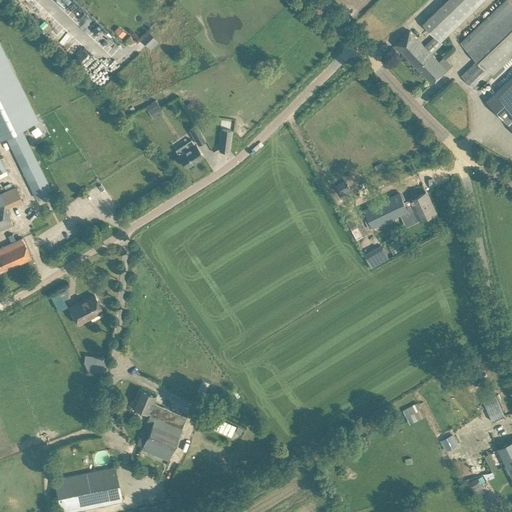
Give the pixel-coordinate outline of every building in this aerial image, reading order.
[(125,52),(129,48),(82,0),(72,0),(69,3),(97,32),(101,28),(125,52)] [(445,0),(423,22),(441,41),(484,0),(445,0)] [(478,60),(462,75),(477,90),(511,56),(511,4),(508,0),(505,0),(461,42),(478,60)] [(118,26),(115,29),(122,36),(125,33),(118,26)] [(444,56),(439,61),(410,30),(395,44),(432,83),(452,64),(444,56)] [(0,137),(6,135),(21,127),(36,120),(0,45),(0,137)] [(238,90),(243,87),(238,78),(233,81),(238,90)] [(511,78),(488,102),(511,127),(511,78)] [(243,90),(264,112),(267,108),(247,87),(243,90)] [(157,101),(146,104),(149,113),(159,110),(157,101)] [(189,129),(198,144),(205,140),(196,125),(189,129)] [(50,190),(21,127),(6,135),(35,198),(50,190)] [(219,151),(228,152),(231,130),(222,129),(219,151)] [(189,148),(178,155),(186,167),(203,156),(195,144),(194,144),(191,139),(186,142),(189,148)] [(213,165),(219,162),(214,153),(209,156),(213,165)] [(5,168),(9,167),(4,156),(0,157),(5,168)] [(336,186),(342,196),(351,191),(345,180),(336,186)] [(365,209),(373,227),(408,210),(407,209),(409,208),(415,220),(420,217),(421,219),(435,212),(426,192),(404,202),(400,193),(365,209)] [(0,196),(0,230),(13,225),(6,209),(0,196)] [(0,270),(31,257),(22,238),(0,247),(0,270)] [(70,307),(77,323),(102,310),(95,295),(70,307)] [(152,423),(141,448),(150,452),(167,460),(186,417),(153,402),(156,395),(139,388),(131,406),(150,414),(147,421),(152,423)] [(483,400),(492,421),(505,415),(496,394),(483,400)] [(403,411),(410,423),(425,415),(418,403),(403,411)] [(213,415),(208,426),(231,436),(236,426),(213,415)] [(441,440),(446,451),(458,444),(453,434),(441,440)] [(511,441),(499,448),(507,465),(511,461),(511,441)] [(484,456),(492,471),(498,468),(491,453),(484,456)] [(84,511),(84,509),(122,501),(115,467),(54,480),(60,511),(71,511),(74,511),(84,511)] [(478,475),(467,479),(470,487),(480,483),(478,475)] [(140,507),(140,511),(165,511),(163,502),(140,507)]
